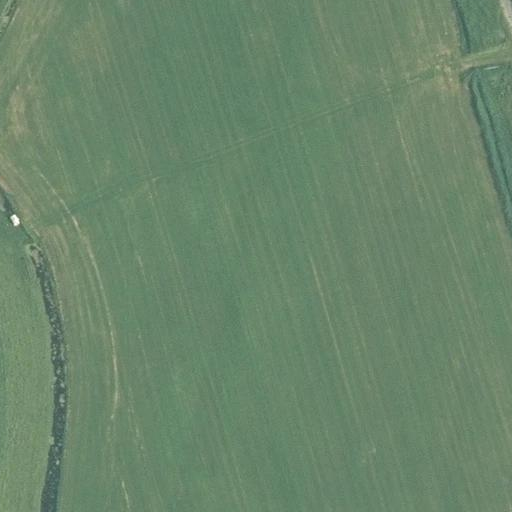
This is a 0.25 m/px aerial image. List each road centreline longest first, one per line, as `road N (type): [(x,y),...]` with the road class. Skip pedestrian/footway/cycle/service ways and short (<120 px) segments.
road 1 (track): [(511,53),(433,71),(0,240)]
road 2 (track): [(0,308),(10,337),(0,501)]
